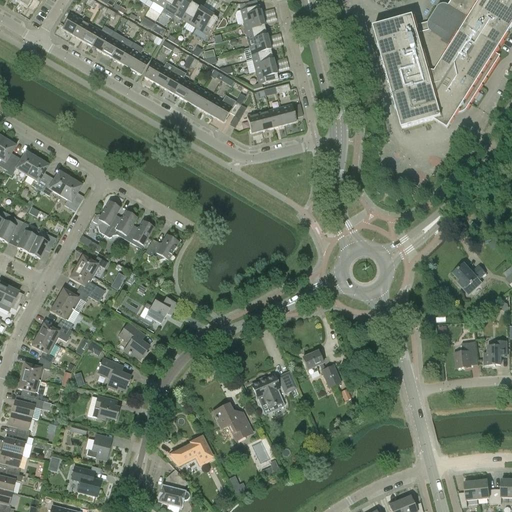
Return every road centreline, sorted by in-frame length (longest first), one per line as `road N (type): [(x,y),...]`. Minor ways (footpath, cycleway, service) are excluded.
road 1 (tertiary): [(124,511),(147,405),(170,365),(188,349),(344,276)]
road 2 (residential): [(339,142),(246,160),(33,41)]
road 3 (tertiary): [(387,261),(434,224),(511,137)]
road 4 (tertiary): [(339,142),(308,0)]
road 5 (residential): [(312,119),(281,0)]
road 6 (residential): [(104,180),(0,118)]
